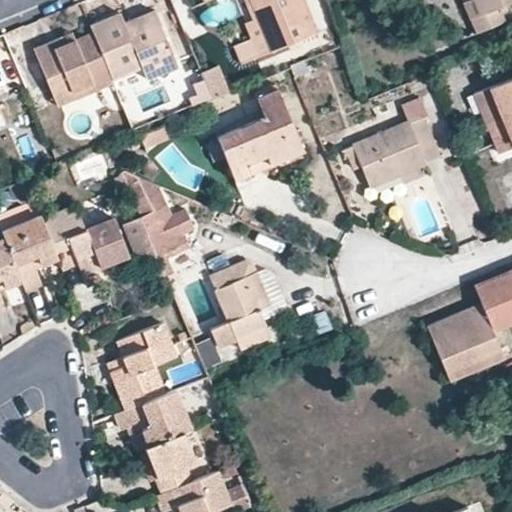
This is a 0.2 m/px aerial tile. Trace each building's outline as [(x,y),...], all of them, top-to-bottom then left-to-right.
[(250,0),(261,24),(273,53),(318,34),(303,0),(250,0)] [(511,6),(511,0),(474,0),(482,19),(472,23),(478,37),(507,25),(501,11),(511,6)] [(128,32),(124,23),(120,15),(92,27),(94,33),(113,80),(141,69),(146,80),(178,68),(155,11),(139,17),(143,25),(128,32)] [(139,17),(124,23),(128,32),(143,25),(139,17)] [(262,58),(273,53),(261,24),(250,29),(256,42),(262,58)] [(94,84),(98,93),(116,85),(113,80),(94,33),(77,40),(56,49),(53,43),(35,51),(57,100),(94,84)] [(74,33),(53,43),(56,49),(77,40),(74,33)] [(242,66),(262,58),(256,42),(235,51),(242,66)] [(318,53),(289,65),(294,77),(323,64),(318,53)] [(213,98),(228,91),(220,70),(204,77),(213,98)] [(511,145),(511,77),(472,93),(495,153),(511,145)] [(256,156),(260,167),(302,151),(283,102),(289,100),(281,81),(254,91),(265,115),(215,136),(233,179),(246,173),(242,161),(256,156)] [(61,109),(98,93),(94,84),(57,100),(61,109)] [(352,146),(360,165),(368,186),(437,156),(421,117),(427,115),(419,96),(400,104),(407,121),(352,146)] [(475,125),(463,130),(470,147),(483,143),(475,125)] [(351,169),(360,165),(352,146),(343,149),(351,169)] [(246,173),(260,167),(256,156),(242,161),(246,173)] [(37,170),(23,176),(28,189),(35,186),(40,177),(37,170)] [(156,185),(119,171),(141,221),(157,261),(176,253),(173,246),(181,242),(165,206),(156,185)] [(0,210),(0,229),(38,215),(31,199),(0,210)] [(74,205),(40,218),(56,257),(61,270),(76,264),(86,286),(97,282),(93,269),(126,256),(111,216),(83,226),(74,205)] [(56,257),(40,218),(38,215),(0,229),(0,230),(3,237),(20,279),(25,290),(40,283),(34,265),(56,257)] [(157,261),(141,221),(124,228),(141,268),(157,261)] [(0,287),(20,279),(3,237),(0,238),(0,306),(3,306),(0,297),(0,287)] [(181,242),(173,246),(176,253),(185,249),(181,242)] [(252,263),(243,260),(209,276),(227,320),(209,328),(216,346),(235,339),(239,349),(269,336),(257,308),(269,303),(252,263)] [(445,372),(498,350),(490,329),(511,319),(511,269),(472,286),(480,306),(427,329),(445,372)] [(320,335),(333,332),(328,313),(315,316),(320,335)] [(125,364),(108,371),(123,408),(164,391),(153,363),(175,354),(161,321),(116,340),(121,355),(125,364)] [(503,360),(498,350),(445,372),(449,382),(503,360)] [(105,362),(108,371),(125,364),(121,355),(105,362)] [(138,422),(147,444),(180,430),(189,427),(173,388),(164,391),(123,408),(113,413),(120,429),(132,424),(138,422)] [(141,447),(144,445),(147,444),(138,422),(132,424),(141,447)] [(147,444),(144,445),(163,491),(169,488),(189,480),(185,467),(194,464),(180,430),(147,444)] [(189,480),(169,488),(176,504),(159,511),(213,511),(212,509),(230,502),(216,468),(189,480)]
